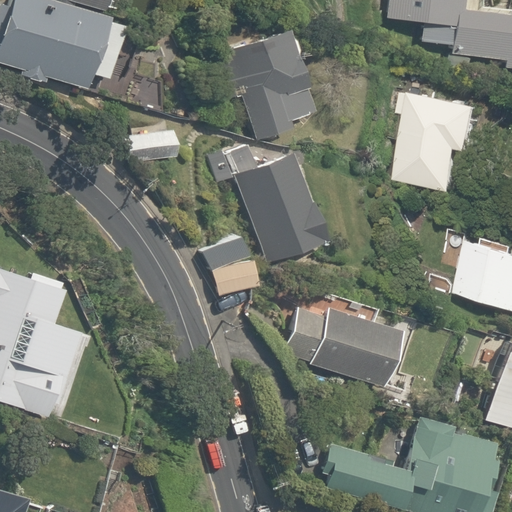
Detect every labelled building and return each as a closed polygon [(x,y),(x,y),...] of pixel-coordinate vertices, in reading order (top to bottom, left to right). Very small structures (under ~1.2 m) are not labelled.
[(5,0),(0,16),(0,68),(79,93),(85,72),(99,77),(116,22),(44,0),(5,0)] [(56,0),(98,13),(102,0),(56,0)] [(443,65),(511,74),(511,12),(464,6),(465,0),(384,0),(382,19),(415,24),(413,43),(446,47),(443,65)] [(231,98),(246,143),(283,130),(280,123),(308,114),(279,29),(207,54),(223,100),(231,98)] [(475,152),(483,99),(406,88),(393,181),(458,191),(464,150),(475,152)] [(168,129),(119,133),(122,164),(170,160),(168,129)] [(285,150),(224,176),(261,261),(322,235),(285,150)] [(237,259),(230,238),(194,251),(210,294),(251,279),(243,257),(237,259)] [(511,249),(471,238),(456,292),(511,308),(511,249)] [(0,403),(43,417),(48,401),(65,406),(90,325),(54,314),(62,289),(0,269),(0,403)] [(304,360),(303,365),(372,387),(390,331),(321,309),(318,317),(291,309),(278,352),(304,360)] [(511,340),(493,336),(472,421),(508,430),(511,415),(511,414),(511,340)] [(479,511),(496,445),(408,423),(399,462),(323,443),(311,489),(403,511),(479,511)] [(0,511),(15,511),(18,503),(0,497),(0,511)]
